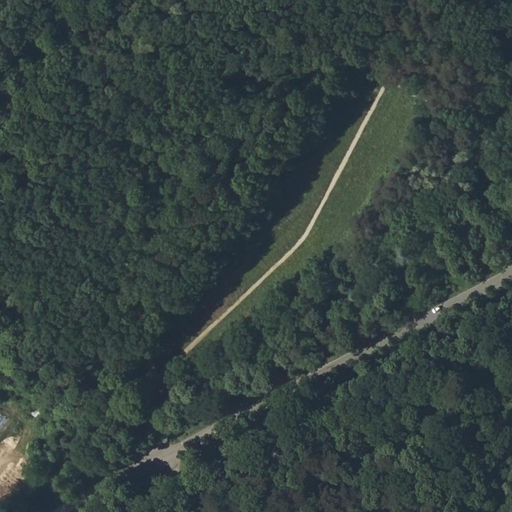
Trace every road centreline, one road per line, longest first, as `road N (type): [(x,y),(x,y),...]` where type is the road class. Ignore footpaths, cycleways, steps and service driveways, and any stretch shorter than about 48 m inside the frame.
road 1 (track): [(259,0),(432,109),(492,134)]
road 2 (track): [(0,324),(152,463)]
